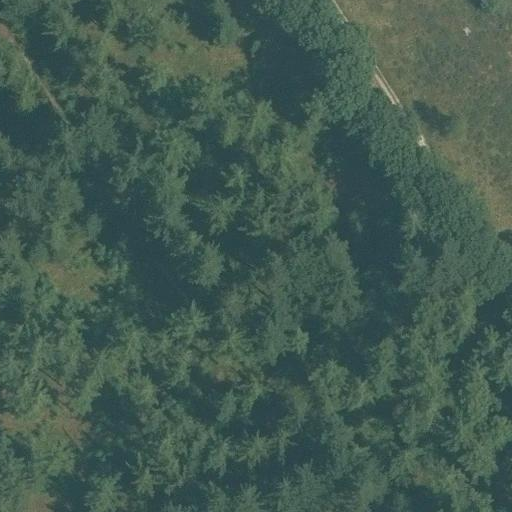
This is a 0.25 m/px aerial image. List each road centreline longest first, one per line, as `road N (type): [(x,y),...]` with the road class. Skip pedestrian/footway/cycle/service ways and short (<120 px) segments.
road 1 (track): [(328,511),(0,20)]
road 2 (track): [(511,285),(349,22)]
road 3 (track): [(89,156),(349,22)]
